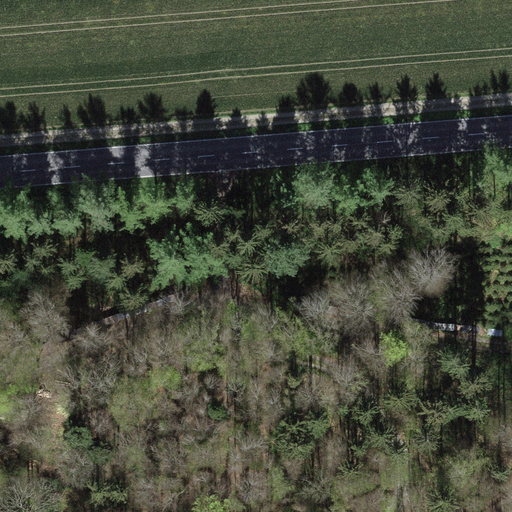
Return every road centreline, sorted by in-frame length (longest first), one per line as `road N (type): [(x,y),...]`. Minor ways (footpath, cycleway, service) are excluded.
road 1 (track): [(511,351),(192,307),(74,343),(0,377)]
road 2 (track): [(511,99),(0,143)]
road 3 (primary): [(0,173),(511,131)]
